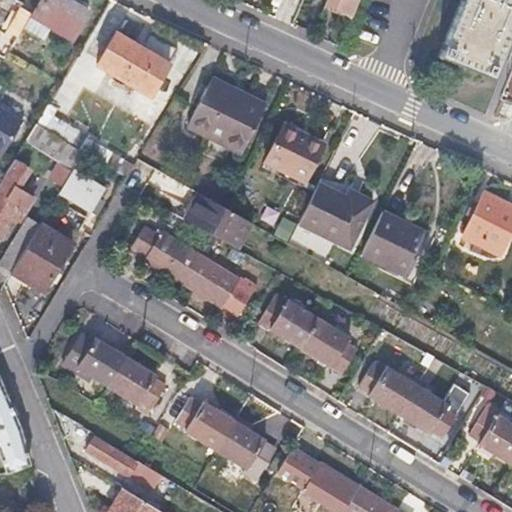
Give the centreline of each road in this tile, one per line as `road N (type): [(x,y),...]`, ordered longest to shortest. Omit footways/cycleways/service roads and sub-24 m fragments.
road 1 (residential): [(476,511),(83,272)]
road 2 (residential): [(195,0),(379,87)]
road 3 (residential): [(379,87),(511,149)]
road 4 (residential): [(16,381),(65,511)]
road 5 (residential): [(83,272),(16,381)]
